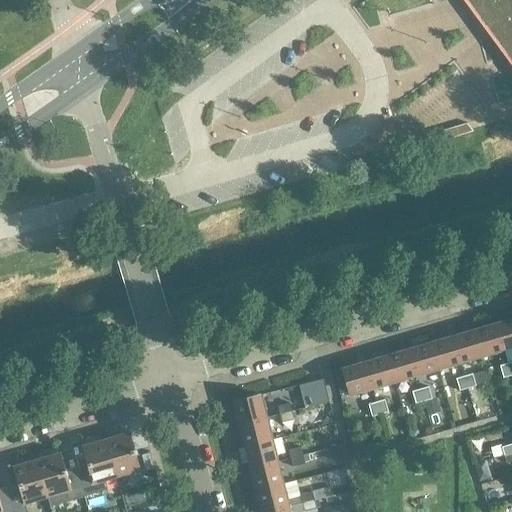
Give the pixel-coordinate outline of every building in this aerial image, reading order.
[(409,140),(412,150),(473,132),(472,130),(467,123),(409,140)] [(511,349),(511,319),(496,325),(504,352),(511,349)] [(482,359),(504,352),(496,325),(474,331),(482,359)] [(460,365),(482,359),(474,331),(452,337),(460,365)] [(438,372),(460,365),(452,337),(430,344),(438,372)] [(416,378),(438,372),(430,344),(408,350),(416,378)] [(394,385),(416,378),(408,350),(386,357),(394,385)] [(373,391),(394,385),(386,357),(365,363),(373,391)] [(350,398),(373,391),(365,363),(342,370),(350,398)] [(511,376),(507,364),(499,366),(502,379),(511,376)] [(472,374),(463,377),(467,389),(475,387),(472,374)] [(467,389),(463,377),(455,379),(459,391),(467,389)] [(428,387),(420,389),(423,402),(432,399),(428,387)] [(423,402),(420,389),(411,392),(415,404),(423,402)] [(267,418),(262,395),(234,402),(240,425),(267,418)] [(432,399),(423,402),(427,415),(439,412),(435,398),(432,399)] [(384,400),(376,402),(379,415),(388,412),(384,400)] [(379,415),(376,402),(368,405),(371,417),(379,415)] [(277,406),(279,415),(291,412),(289,403),(277,406)] [(293,420),(291,412),(279,415),(281,423),(293,420)] [(240,425),(245,447),(273,440),(267,418),(240,425)] [(129,433),(105,440),(116,477),(140,470),(129,433)] [(104,481),(116,477),(105,440),(81,447),(86,464),(75,467),(84,497),(107,490),(104,481)] [(245,447),(251,469),(278,462),(273,440),(245,447)] [(511,444),(501,447),(503,456),(511,453),(511,444)] [(288,450),(290,459),(302,456),(300,447),(288,450)] [(84,497),(75,467),(65,470),(60,453),(36,460),(47,498),(59,494),(61,504),(84,497)] [(511,462),(511,453),(503,456),(506,464),(511,462)] [(302,456),(290,459),(292,467),(305,464),(302,456)] [(17,484),(6,487),(13,511),(26,511),(25,504),(47,498),(36,460),(12,467),(17,484)] [(485,461),(475,464),(479,480),(490,477),(485,461)] [(278,462),(251,469),(256,491),(284,484),(278,462)] [(256,491),(261,511),(267,511),(290,506),(288,498),(284,484),(256,491)] [(0,511),(13,511),(6,487),(0,488),(0,511)] [(299,495),(301,503),(314,500),(312,492),(299,495)] [(299,495),(288,498),(290,506),(301,503),(299,495)] [(316,509),(314,500),(301,503),(303,511),(316,509)] [(301,503),(290,506),(291,511),(302,511),(303,511),(301,503)] [(348,511),(347,503),(340,504),(338,508),(339,511),(348,511)]
